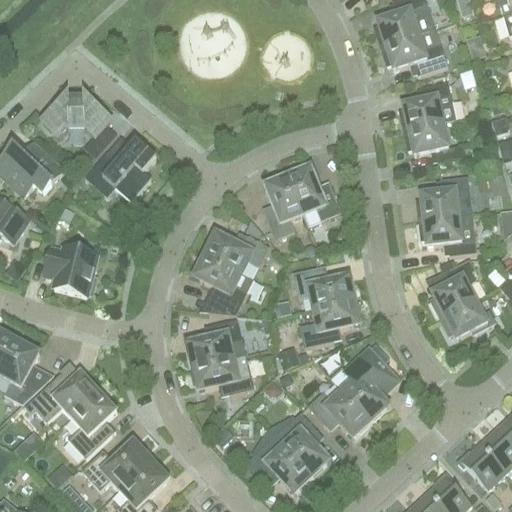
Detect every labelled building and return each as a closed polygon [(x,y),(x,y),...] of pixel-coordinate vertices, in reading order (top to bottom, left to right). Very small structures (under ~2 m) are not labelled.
[(400,46),(436,34),(424,0),(411,0),(393,6),(397,19),(377,26),(379,32),(374,33),(381,52),(400,46)] [(455,0),(458,9),(470,6),(468,0),(455,0)] [(511,0),(492,0),(495,11),(508,7),(511,18),(511,0)] [(473,18),(470,6),(458,9),(462,21),(473,18)] [(511,18),(503,21),(509,41),(511,40),(511,18)] [(448,71),(436,34),(400,46),(381,52),(387,71),(392,70),(394,76),(414,69),(418,81),(448,71)] [(416,134),(443,128),(443,127),(457,124),(451,99),(448,87),(421,93),(423,105),(403,110),(404,116),(399,117),(404,136),(416,134)] [(490,104),(494,119),(505,116),(501,101),(490,104)] [(42,126),(59,144),(67,137),(83,135),(93,144),(84,154),(96,164),(117,140),(107,131),(112,125),(85,102),(68,102),(42,126)] [(506,122),(492,126),(496,140),(507,137),(509,133),(506,122)] [(449,153),(443,128),(416,134),(404,136),(408,156),(413,155),(414,161),(435,156),(437,168),(465,162),(462,150),(449,153)] [(107,157),(85,183),(107,203),(115,194),(131,207),(152,184),(144,177),(156,163),(135,144),(116,166),(107,157)] [(13,153),(0,167),(0,180),(24,202),(33,192),(42,201),(64,177),(33,148),(21,160),(13,153)] [(511,160),(509,152),(500,155),(504,167),(511,164),(511,160)] [(288,182),(308,232),(341,219),(332,195),(321,199),(312,178),(309,179),(307,174),(288,182)] [(419,226),(459,221),(473,220),(469,194),(468,181),(440,185),(441,197),(421,200),(421,206),(417,206),(419,226)] [(308,232),(288,182),(269,190),(271,194),(268,196),(276,217),(265,222),(275,245),(295,237),(290,225),(303,220),(308,232)] [(0,205),(0,239),(14,249),(30,225),(0,205)] [(68,212),(63,221),(73,226),(78,217),(68,212)] [(459,221),(419,226),(421,246),(426,245),(427,251),(448,249),(449,261),(477,258),(475,245),(462,247),(459,221)] [(251,224),(246,235),(259,242),(262,237),(251,224)] [(205,261),(242,279),(248,266),(260,272),(270,253),(247,241),(241,252),(221,242),(219,245),(214,242),(205,261)] [(288,260),(300,255),(295,243),(283,248),(288,260)] [(56,283),(54,293),(87,301),(87,299),(92,300),(96,283),(92,282),(97,262),(64,253),(63,257),(51,254),(45,280),(56,283)] [(242,279),(205,261),(196,279),(201,281),(199,284),(220,295),(208,318),(236,321),(247,297),(236,292),(242,279)] [(457,314),(475,305),(467,289),(476,285),(472,277),(475,276),(469,264),(457,271),(454,266),(448,269),(451,274),(445,278),(450,289),(432,298),(435,304),(431,306),(440,324),(457,314)] [(314,315),(354,306),(349,286),(344,287),(344,283),(321,288),(318,273),(292,278),(298,304),(311,301),(314,315)] [(511,287),(508,284),(499,293),(511,306),(511,287)] [(457,314),(440,324),(449,341),(453,339),(456,345),(494,325),(489,315),(483,319),(475,305),(457,314)] [(354,306),(314,315),(317,328),(300,332),(304,353),(334,347),(331,335),(354,330),(353,327),(358,326),(354,306)] [(193,373),(246,360),(246,359),(233,363),(230,349),(242,346),(237,325),(212,331),(215,342),(192,348),(193,351),(188,352),(193,373)] [(0,375),(16,346),(0,337),(0,375)] [(39,358),(16,346),(0,375),(0,380),(11,387),(4,399),(22,409),(43,391),(26,382),(39,358)] [(300,367),(294,351),(278,357),(284,372),(300,367)] [(350,384),(340,393),(371,426),(385,413),(382,409),(385,406),(369,390),(386,373),(369,354),(344,378),(350,384)] [(246,360),(193,373),(198,392),(203,391),(204,394),(226,389),(229,400),(254,394),(246,360)] [(287,377),(280,382),(285,390),(289,387),(290,381),(287,377)] [(71,423),(99,397),(96,394),(96,391),(95,388),(93,385),(89,384),(86,383),(81,378),(67,391),(57,381),(24,412),(32,420),(36,416),(47,427),(62,413),(71,423)] [(273,386),(264,394),(269,398),(276,399),(281,394),(273,386)] [(371,426),(340,393),(343,397),(333,406),(324,397),(308,411),(325,430),(334,422),(350,439),(352,437),(356,440),(371,426)] [(99,397),(71,423),(80,433),(67,444),(86,464),(112,440),(102,429),(116,416),(111,411),(111,407),(110,404),(108,401),(105,400),(101,400),(99,397)] [(318,437),(301,418),(275,442),(312,481),(326,468),(323,464),(325,462),(310,445),(318,437)] [(511,419),(497,433),(511,449),(511,419)] [(238,434),(240,448),(254,447),(253,433),(238,434)] [(511,472),(511,449),(497,433),(480,450),(506,478),(511,472)] [(244,471),(261,490),(274,477),(290,494),(293,492),(296,496),(312,481),(275,442),(244,471)] [(119,496),(151,466),(143,457),(146,454),(138,446),(135,449),(134,447),(113,466),(103,455),(81,476),(100,496),(110,486),(119,496)] [(33,460),(23,449),(17,455),(27,465),(33,460)] [(506,478),(480,450),(471,458),(469,455),(457,467),(463,474),(466,471),(488,495),(506,478)] [(0,488),(10,470),(0,464),(0,488)] [(151,466),(119,496),(127,505),(119,511),(155,511),(148,504),(169,485),(167,483),(170,480),(162,472),(159,474),(151,466)] [(54,477),(49,482),(58,492),(64,487),(54,477)] [(435,491),(427,498),(440,511),(469,511),(471,510),(449,486),(452,484),(446,477),(433,488),(435,491)] [(70,489),(58,499),(67,508),(78,498),(70,489)] [(440,511),(427,498),(412,511),(440,511)]
